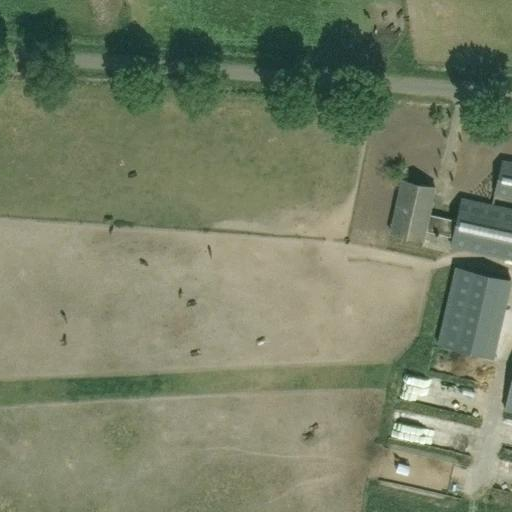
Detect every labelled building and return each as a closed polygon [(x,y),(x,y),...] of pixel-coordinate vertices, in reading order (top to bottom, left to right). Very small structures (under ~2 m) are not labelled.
[(511,162),(502,160),(495,197),(511,199),(511,162)] [(453,237),(457,221),(429,215),(435,188),(403,180),(391,232),(424,240),(426,231),(453,237)] [(511,210),(462,199),(457,221),(453,237),(451,246),(511,259),(511,210)] [(511,279),(455,266),(437,346),(493,359),(511,279)] [(392,404),(385,431),(401,435),(407,408),(392,404)]
